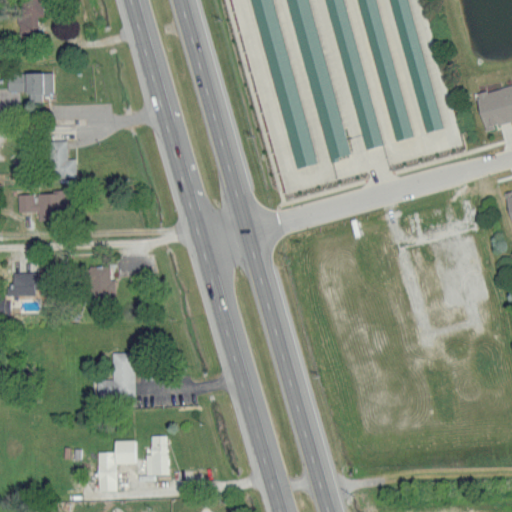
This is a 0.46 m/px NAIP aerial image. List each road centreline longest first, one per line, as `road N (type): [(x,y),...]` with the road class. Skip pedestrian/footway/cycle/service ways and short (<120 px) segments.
road 1 (primary): [(130,0),(280,511)]
road 2 (primary): [(327,511),(179,0)]
road 3 (residential): [(511,157),(277,223),(198,230)]
